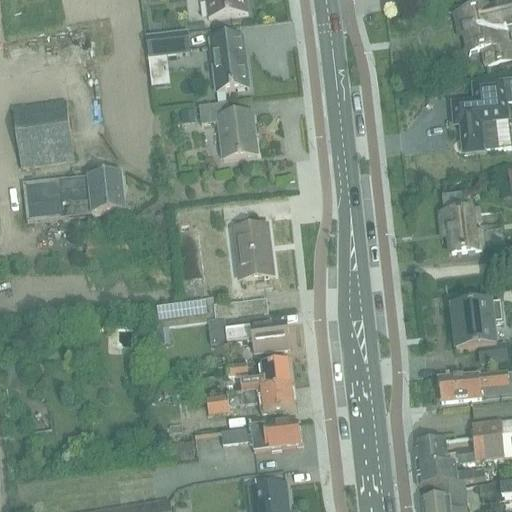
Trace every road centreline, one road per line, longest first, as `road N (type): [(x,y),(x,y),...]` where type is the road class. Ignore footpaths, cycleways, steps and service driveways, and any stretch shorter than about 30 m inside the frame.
road 1 (secondary): [(378,511),(342,143)]
road 2 (secondary): [(327,11),(342,143)]
